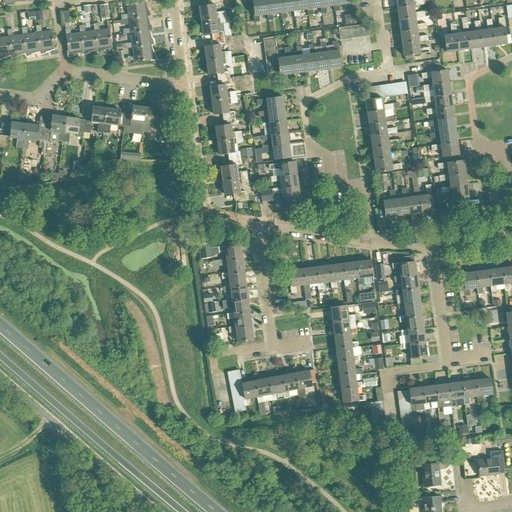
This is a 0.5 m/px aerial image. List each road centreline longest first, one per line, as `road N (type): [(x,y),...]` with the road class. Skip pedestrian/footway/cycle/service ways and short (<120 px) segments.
road 1 (residential): [(367,241),(361,182),(335,184),(331,162),(308,145),(303,102),(359,75),(388,71),(374,0)]
road 2 (trunk): [(215,511),(0,324)]
road 3 (trunk): [(0,356),(181,511)]
road 4 (unclassified): [(155,511),(0,376)]
road 5 (residential): [(185,86),(63,67),(34,97),(0,92)]
road 6 (residential): [(257,224),(203,215),(185,86)]
road 7 (residential): [(511,182),(503,183),(498,150),(477,137),(468,78),(511,57)]
road 8 (residential): [(272,347),(257,224)]
road 9 (residential): [(447,364),(431,245)]
